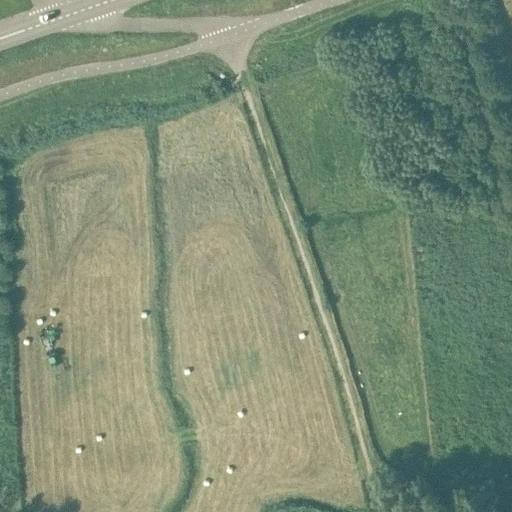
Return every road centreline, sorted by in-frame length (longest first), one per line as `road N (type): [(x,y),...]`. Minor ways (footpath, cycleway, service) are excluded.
road 1 (track): [(367,471),(223,37)]
road 2 (track): [(511,508),(367,471)]
road 3 (tertiary): [(0,39),(119,0)]
